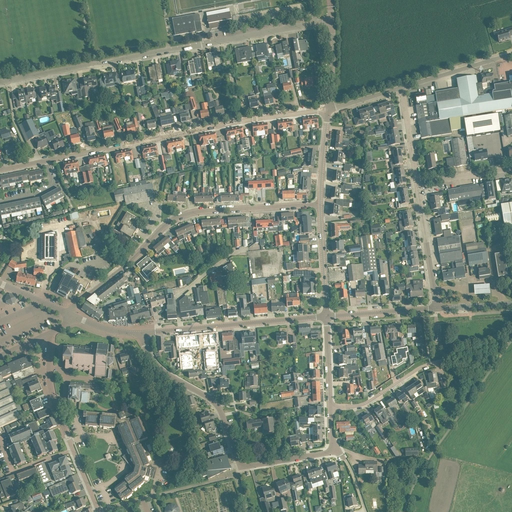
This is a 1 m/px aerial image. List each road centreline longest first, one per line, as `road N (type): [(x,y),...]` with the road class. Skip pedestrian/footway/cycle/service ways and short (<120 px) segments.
road 1 (residential): [(0,81),(315,23)]
road 2 (residential): [(69,314),(182,215),(320,204)]
road 3 (residential): [(46,161),(327,109)]
road 4 (residential): [(238,462),(216,405),(161,369),(141,333)]
road 5 (tertiary): [(325,316),(181,329)]
road 6 (residential): [(329,408),(364,403),(450,357)]
road 7 (residential): [(437,308),(417,183)]
